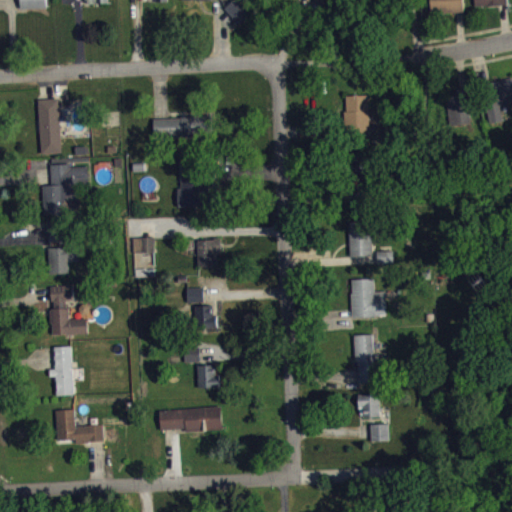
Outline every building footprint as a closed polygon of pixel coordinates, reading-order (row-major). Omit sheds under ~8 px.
[(22,0),(23,15),(48,15),(47,0),(22,0)] [(87,0),(88,10),(110,10),(109,0),(87,0)] [(169,0),(147,0),(148,5),(159,5),(159,8),(170,8),(169,0)] [(464,19),(463,0),(431,0),(432,19),(464,19)] [(227,15),(241,31),(254,19),(240,3),(227,15)] [(511,110),(511,85),(484,91),(492,130),(505,127),(502,113),(511,110)] [(455,97),(456,102),(446,103),(450,133),(474,130),(469,95),(455,97)] [(371,102),(347,102),(347,137),(371,137),(371,102)] [(43,160),(64,159),(61,105),(40,106),(43,160)] [(156,123),(156,145),(212,144),(212,122),(156,123)] [(352,161),(352,183),(370,184),(370,162),(352,161)] [(52,171),(53,192),(44,192),(46,221),(77,220),(76,194),(91,193),(90,173),(73,173),(73,170),(52,171)] [(183,195),(180,195),(180,213),(207,213),(207,171),(183,171),(183,195)] [(375,262),(374,228),(351,229),(352,263),(375,262)] [(50,232),(50,248),(66,247),(66,232),(50,232)] [(135,244),(135,259),(157,259),(157,243),(135,244)] [(200,246),(200,273),(219,272),(219,261),(223,261),(223,245),(200,246)] [(51,281),(70,280),(70,269),(81,268),(80,253),(50,254),(51,281)] [(396,270),(396,257),(379,258),(379,271),(396,270)] [(389,323),(388,298),(377,298),(376,285),(352,286),(354,324),(389,323)] [(90,340),(90,325),(71,326),(70,307),(76,306),(75,292),(52,292),(53,315),(54,341),(90,340)] [(189,309),(206,309),(206,294),(189,294),(189,309)] [(215,312),(195,313),(196,335),(219,334),(219,321),(215,321),(215,312)] [(358,341),(359,389),(379,389),(378,341),(358,341)] [(202,368),(202,352),(185,352),(186,369),(202,368)] [(58,383),(58,402),(75,402),(73,353),(56,353),(57,376),(52,376),(52,383),(58,383)] [(200,372),(200,395),(222,395),(222,381),(218,381),(217,372),(200,372)] [(365,424),(382,423),(381,401),(360,401),(360,414),(364,414),(365,424)] [(225,435),(224,413),(162,416),(163,438),(225,435)] [(105,431),(78,432),(77,416),(58,417),(59,447),(77,446),(77,449),(105,448),(105,431)] [(391,430),(373,431),(374,448),(392,447),(391,430)]
